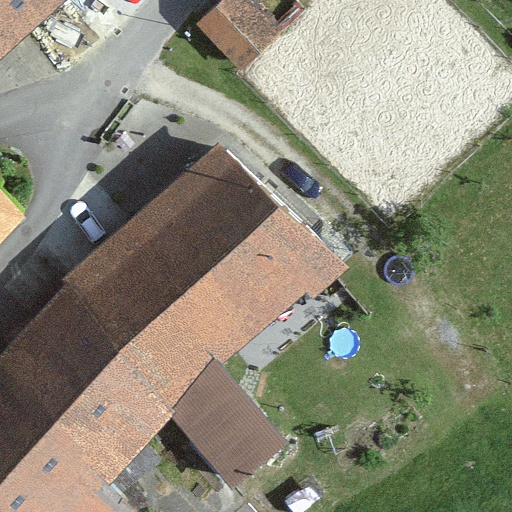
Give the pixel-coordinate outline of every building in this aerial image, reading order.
[(0,0),(0,55),(61,0),(0,0)] [(222,0),(200,21),(244,69),(287,29),(259,0),(222,0)] [(356,262),(222,138),(67,275),(181,412),(242,484),(291,443),(235,368),(249,357),(244,348),(311,289),(319,298),(356,262)] [(0,229),(28,202),(0,173),(0,229)] [(0,511),(146,511),(116,484),(181,412),(67,275),(0,347),(0,511)]
